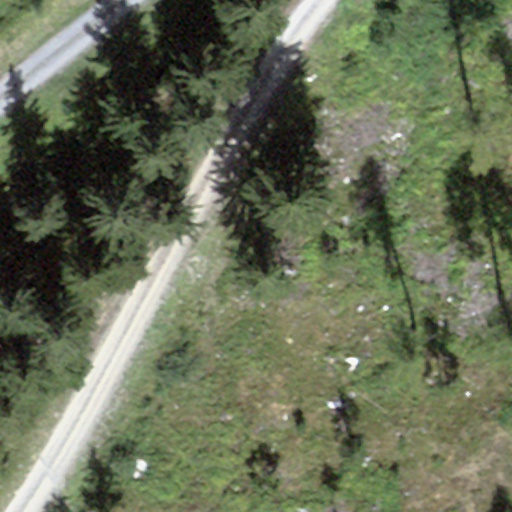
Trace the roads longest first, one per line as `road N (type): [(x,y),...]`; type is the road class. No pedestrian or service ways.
road 1 (track): [(16,511),(248,102),(320,0)]
road 2 (track): [(123,0),(0,101)]
